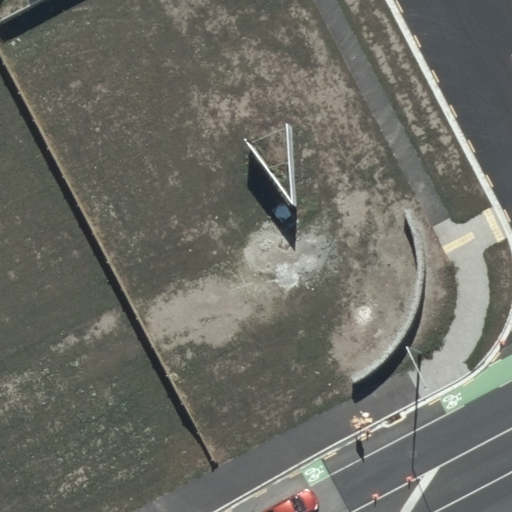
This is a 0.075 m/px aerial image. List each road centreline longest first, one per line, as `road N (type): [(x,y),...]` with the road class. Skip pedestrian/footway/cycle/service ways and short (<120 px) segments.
road 1 (secondary): [(393,511),(511,450)]
road 2 (residential): [(454,0),(511,109)]
